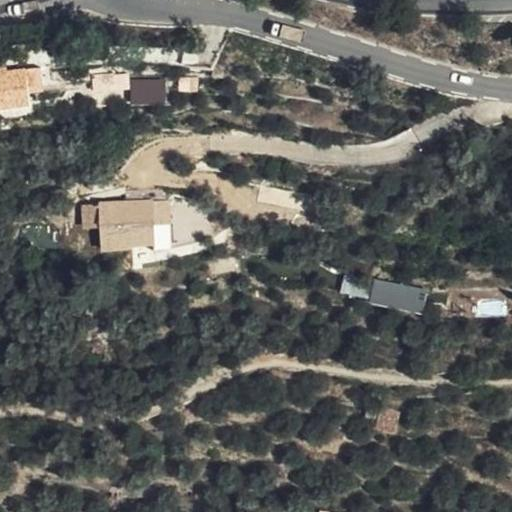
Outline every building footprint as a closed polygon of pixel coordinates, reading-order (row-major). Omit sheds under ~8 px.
[(0,92),(28,90),(26,69),(35,68),(51,66),(48,49),(0,55),(0,92)] [(26,69),(28,90),(38,89),(35,68),(26,69)] [(133,76),(134,102),(169,101),(169,75),(133,76)] [(140,203),(140,226),(165,226),(163,183),(179,182),(171,170),(135,171),(135,184),(108,184),(109,204),(140,203)] [(109,204),(108,184),(91,185),(93,206),(109,205),(109,204)] [(111,231),(140,230),(140,226),(140,203),(109,204),(109,205),(111,231)] [(427,309),(431,284),(374,277),(371,302),(427,309)] [(508,311),(490,313),(492,332),(510,329),(508,311)] [(391,386),(384,408),(404,414),(411,393),(391,386)] [(372,511),(375,498),(337,492),(334,510),(349,511),(372,511)]
